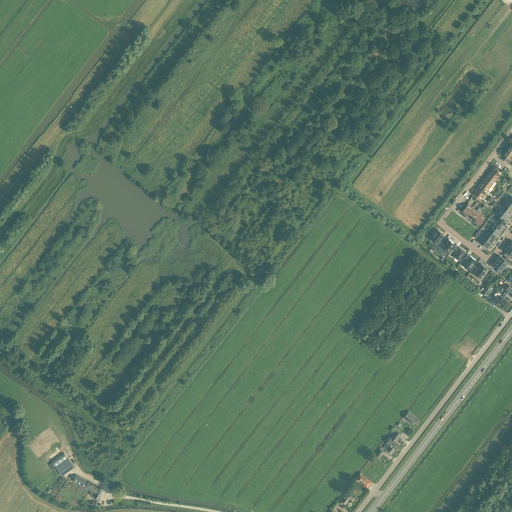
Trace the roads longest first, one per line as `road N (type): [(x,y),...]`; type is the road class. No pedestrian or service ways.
road 1 (track): [(322,0),(307,58),(278,71),(249,99),(226,93),(184,151),(136,166),(117,163),(118,132)]
road 2 (track): [(181,152),(220,177),(361,6)]
road 3 (unclassified): [(358,511),(511,312)]
road 4 (primary): [(369,511),(511,330)]
road 5 (residential): [(511,232),(488,261),(440,222),(511,130)]
road 6 (track): [(118,132),(217,0)]
